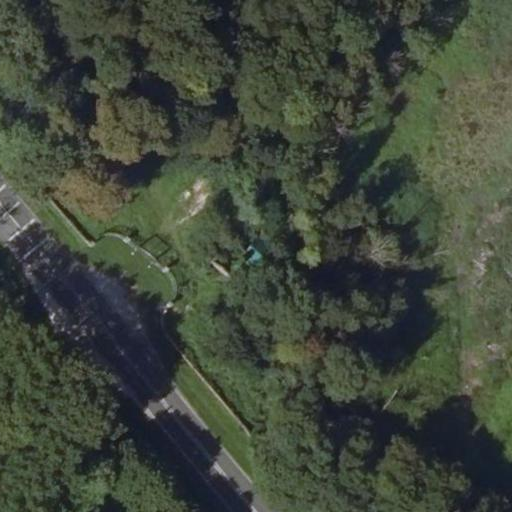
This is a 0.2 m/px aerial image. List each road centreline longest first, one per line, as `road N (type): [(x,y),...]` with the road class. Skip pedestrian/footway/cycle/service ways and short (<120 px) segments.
road 1 (unclassified): [(257,511),(0,202)]
road 2 (track): [(0,464),(104,328)]
road 3 (track): [(37,511),(56,391)]
